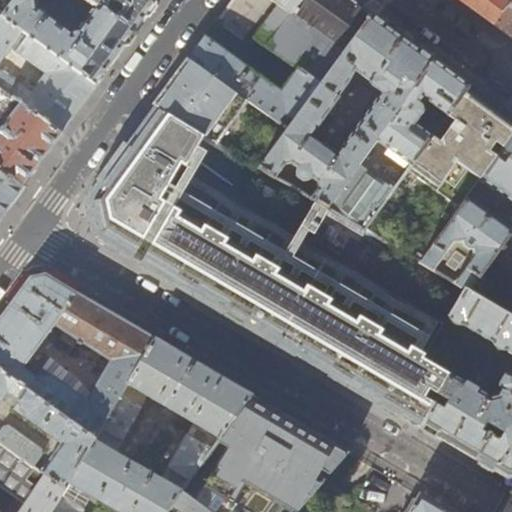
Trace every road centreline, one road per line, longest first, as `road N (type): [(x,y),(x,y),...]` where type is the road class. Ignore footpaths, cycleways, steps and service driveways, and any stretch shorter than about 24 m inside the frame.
road 1 (residential): [(31,232),(194,0)]
road 2 (residential): [(406,0),(511,75)]
